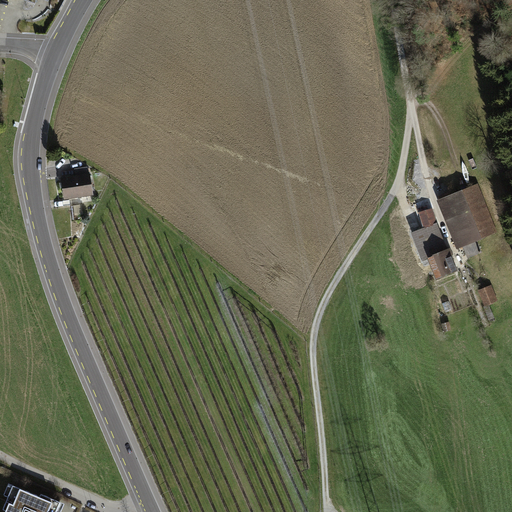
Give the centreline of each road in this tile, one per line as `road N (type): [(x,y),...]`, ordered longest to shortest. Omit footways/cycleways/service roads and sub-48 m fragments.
road 1 (track): [(392,0),(413,104),(389,188),(322,290),(310,331),(328,511)]
road 2 (tertiary): [(152,511),(39,224),(29,154),(54,55)]
road 3 (track): [(0,454),(99,503),(147,501)]
road 4 (track): [(413,104),(458,47),(511,8)]
